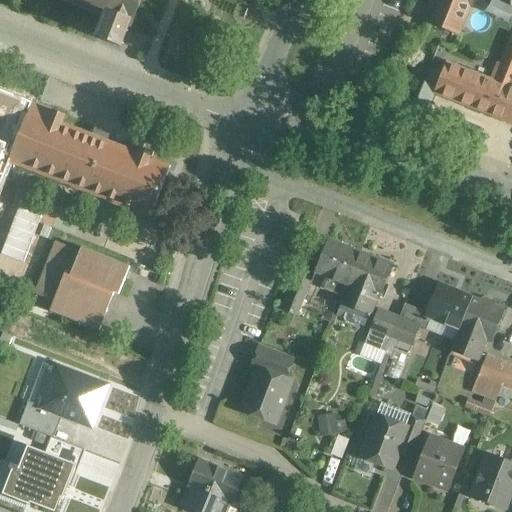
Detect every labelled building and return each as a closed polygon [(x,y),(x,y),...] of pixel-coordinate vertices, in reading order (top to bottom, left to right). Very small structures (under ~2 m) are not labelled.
[(141,0),(67,0),(108,16),(99,40),(120,48),(129,25),(132,26),(141,0)] [(433,0),(430,7),(429,7),(423,21),(424,21),(424,22),(457,35),(468,8),(469,8),(470,8),(473,0),(433,0)] [(508,18),(511,9),(511,2),(505,0),(487,0),(485,8),(508,18)] [(511,45),(509,44),(501,66),(511,70),(511,45)] [(492,83),(448,66),(437,94),(490,115),(501,86),(511,90),(511,70),(501,66),(499,65),(492,83)] [(511,90),(501,86),(490,115),(511,123),(511,90)] [(0,159),(9,163),(32,104),(0,91),(0,159)] [(65,117),(32,104),(9,163),(150,219),(170,167),(152,160),(154,154),(141,149),(138,155),(100,139),(62,124),(65,117)] [(360,253),(329,241),(317,273),(338,281),(334,291),(344,295),(360,253)] [(61,245),(55,242),(34,294),(54,302),(52,306),(50,312),(54,314),(99,332),(104,320),(110,304),(113,294),(119,296),(125,280),(126,276),(128,273),(130,268),(81,249),(80,252),(65,247),(63,246),(61,245)] [(392,266),(360,253),(344,295),(340,305),(341,306),(336,316),(343,319),(345,323),(355,327),(359,325),(365,327),(367,322),(369,317),(370,317),(377,298),(379,299),(392,266)] [(296,277),(283,309),(286,310),(296,314),(310,282),(296,276),(296,277)] [(472,297),(441,285),(428,318),(459,330),(472,297)] [(504,310),(472,297),(459,330),(451,351),(477,362),(485,341),(491,343),(504,310)] [(398,321),(377,313),(371,330),(392,338),(398,321)] [(418,329),(398,321),(392,338),(409,345),(411,346),(418,329)] [(392,338),(371,330),(365,346),(385,354),(388,348),(392,338)] [(409,345),(392,338),(388,348),(405,355),(409,345)] [(292,361),(259,348),(251,368),(257,371),(257,369),(285,380),(292,361)] [(509,368),(486,359),(478,378),(486,382),(501,387),(509,368)] [(54,367),(44,363),(20,424),(52,437),(55,438),(62,419),(93,431),(111,386),(55,364),(54,367)] [(511,368),(509,368),(501,387),(498,395),(498,397),(511,402),(511,368)] [(285,380),(257,369),(257,371),(241,411),(275,424),(291,382),(285,380)] [(486,382),(478,378),(472,394),(481,397),(484,389),(486,382)] [(486,382),(484,389),(498,395),(501,387),(486,382)] [(498,395),(484,389),(481,397),(495,403),(498,397),(498,395)] [(407,428),(376,416),(360,457),(392,470),(398,453),(408,428),(407,428)] [(422,424),(410,419),(407,428),(408,428),(398,453),(409,457),(422,424)] [(85,450),(55,438),(52,437),(45,454),(17,443),(9,464),(3,462),(0,469),(0,494),(29,506),(30,503),(53,511),(56,511),(67,486),(71,487),(85,450)] [(463,450),(430,437),(414,478),(433,486),(439,482),(449,486),(463,450)] [(511,465),(487,456),(474,491),(486,496),(490,504),(504,510),(511,489),(511,465)] [(242,478),(202,462),(192,487),(184,507),(196,511),(212,511),(217,499),(226,503),(232,489),(237,491),(242,478)]
